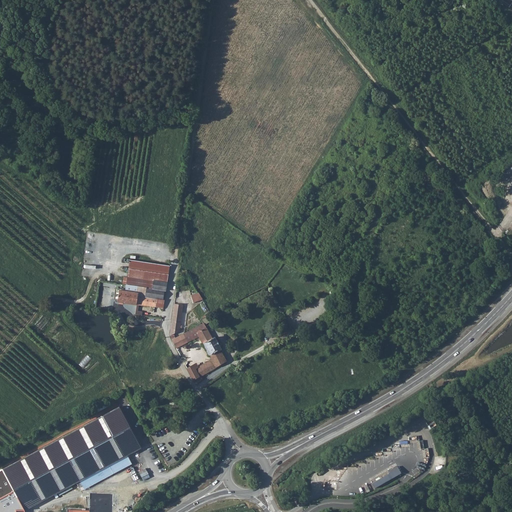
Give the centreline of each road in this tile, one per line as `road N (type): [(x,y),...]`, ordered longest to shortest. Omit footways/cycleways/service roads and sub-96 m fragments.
road 1 (track): [(310,0),(511,257)]
road 2 (secondary): [(511,294),(411,382),(296,447)]
road 3 (track): [(212,0),(176,250)]
road 4 (unclassified): [(225,424),(166,330),(176,250)]
